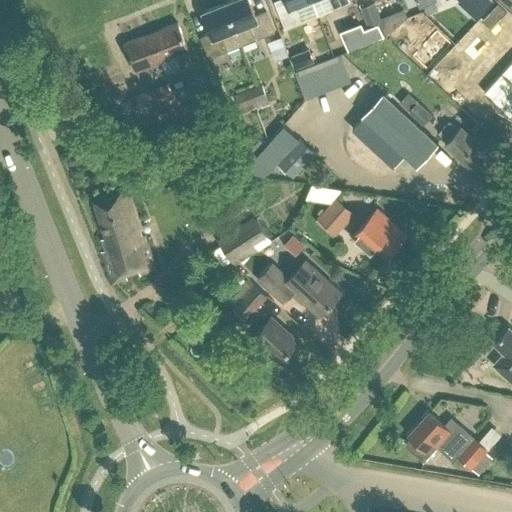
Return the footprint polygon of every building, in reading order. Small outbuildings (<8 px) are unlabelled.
[(227,0),(225,1),(242,44),(274,31),(265,10),(255,14),(249,0),(227,0)] [(273,0),(274,0),(284,27),(304,19),(303,16),(316,10),(312,0),(273,0)] [(327,0),(330,8),(350,1),(349,0),(327,0)] [(462,0),(478,15),(492,0),(491,0),(462,0)] [(511,0),(499,0),(511,11),(511,0)] [(200,36),(209,57),(242,44),(225,1),(202,10),(211,32),(200,36)] [(437,29),(412,55),(427,68),(451,43),(437,29)] [(267,40),(275,59),(288,53),(280,34),(267,40)] [(470,44),(480,53),(486,46),(477,37),(470,44)] [(480,53),(470,44),(464,51),(474,59),(480,53)] [(291,54),(296,67),(314,60),(309,47),(291,54)] [(305,98),(350,81),(342,57),(296,75),(305,98)] [(511,58),(501,71),(511,81),(511,58)] [(511,81),(501,71),(482,91),(511,118),(511,81)] [(248,89),(255,107),(268,102),(266,96),(261,84),(248,89)] [(239,107),(242,112),(255,107),(248,89),(234,94),(239,107)] [(383,91),(361,115),(416,166),(439,141),(383,91)] [(408,110),(422,124),(432,113),(417,100),(408,92),(399,101),(408,110)] [(67,113),(55,118),(63,138),(75,133),(67,113)] [(443,143),(470,168),(488,149),(461,124),(457,128),(449,120),(437,132),(446,140),(443,143)] [(299,137),(277,161),(293,175),(315,151),(299,137)] [(101,237),(105,249),(101,250),(112,283),(114,282),(127,278),(126,273),(138,269),(140,274),(156,268),(145,234),(142,235),(140,229),(141,229),(127,187),(93,198),(105,236),(101,237)] [(335,199),(317,221),(336,237),(354,216),(335,199)] [(364,248),(372,238),(389,253),(407,234),(376,207),(351,236),(364,248)] [(217,238),(235,265),(271,240),(253,214),(217,238)] [(305,258),(288,276),(272,262),(258,278),(282,300),(291,290),(318,315),(341,290),(305,258)] [(231,305),(246,319),(248,317),(260,327),(253,334),(279,358),(297,338),(271,314),(268,318),(256,307),(268,295),(253,281),(252,281),(232,304),(231,305)] [(493,342),(504,352),(497,359),(498,368),(511,380),(511,329),(508,326),(493,342)] [(459,455),(479,472),(492,457),(485,451),(488,448),(460,424),(452,433),(429,411),(408,433),(411,435),(404,442),(423,460),(437,445),(453,461),(459,455)]
